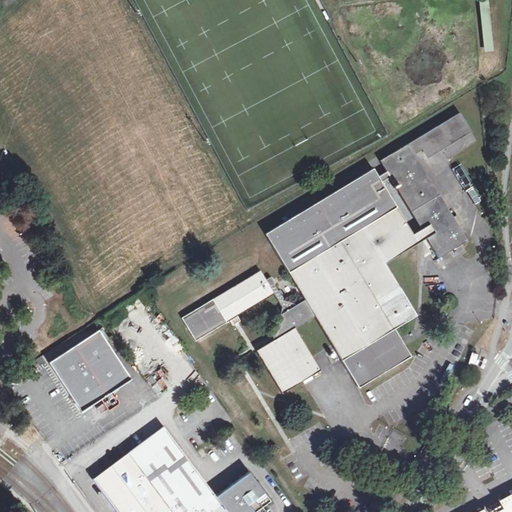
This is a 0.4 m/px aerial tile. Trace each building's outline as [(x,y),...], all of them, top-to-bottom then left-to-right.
[(421,229),(426,238),(439,230),(451,250),(467,240),(449,211),(443,211),(412,158),(413,149),(421,145),(426,147),(429,152),(469,128),(460,112),(380,161),(387,172),(390,177),(421,229)] [(449,211),(413,149),(412,158),(443,211),(449,211)] [(182,317),(195,340),(232,318),(274,294),(281,306),(275,333),(271,335),(274,339),(256,350),(282,393),(321,370),(295,328),(314,316),(357,385),(409,353),(394,328),(416,315),(385,263),(418,243),(413,234),(381,182),(378,177),(373,168),(266,233),(305,299),(298,304),(283,300),(270,277),(266,280),(260,271),(182,317)] [(461,168),(456,171),(464,185),(469,182),(461,168)] [(390,177),(387,172),(378,177),(381,182),(390,177)] [(426,238),(421,229),(413,234),(418,243),(426,238)] [(439,230),(426,238),(439,258),(451,250),(439,230)] [(149,299),(143,290),(137,294),(143,303),(149,299)] [(99,330),(49,362),(81,411),(100,398),(104,404),(102,406),(104,409),(106,408),(108,410),(117,404),(118,401),(115,396),(112,396),(110,392),(131,379),(99,330)] [(254,511),(270,500),(248,472),(226,489),(216,497),(163,427),(92,478),(117,511),(254,511)] [(510,511),(511,500),(504,505),(503,502),(488,510),(488,511),(510,511)]
